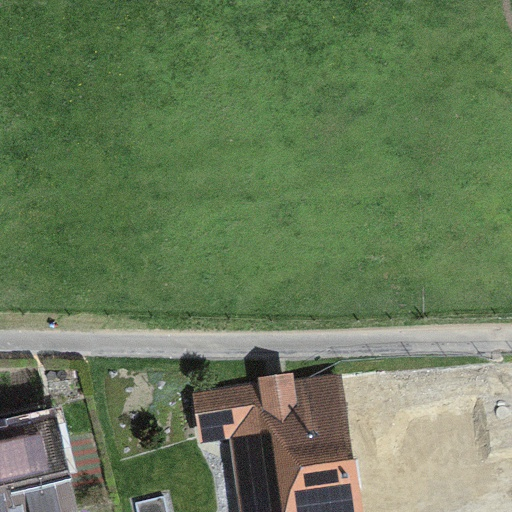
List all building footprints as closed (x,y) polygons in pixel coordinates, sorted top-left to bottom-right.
[(358,511),(341,388),(204,406),(210,456),(243,452),(250,511),(358,511)] [(508,404),(469,409),(481,503),(511,498),(511,412),(509,413),(508,404)] [(438,407),(367,416),(378,495),(410,491),(412,511),(464,511),(482,510),(481,503),(469,409),(439,413),(438,407)] [(0,442),(0,511),(70,511),(52,431),(0,442)] [(167,511),(164,495),(135,502),(137,511),(167,511)]
